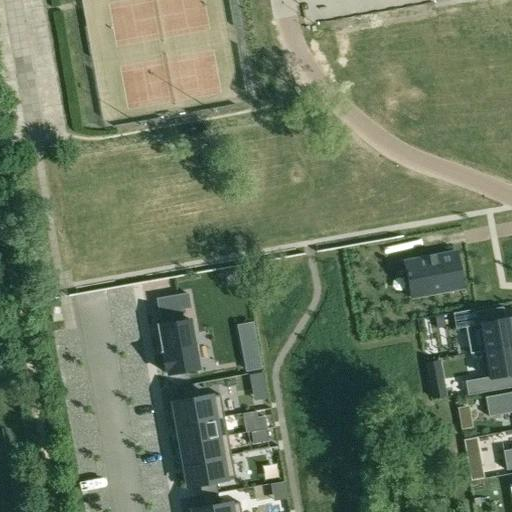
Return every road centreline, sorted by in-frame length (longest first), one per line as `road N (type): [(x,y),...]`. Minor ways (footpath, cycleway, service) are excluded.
road 1 (residential): [(285,0),(313,73),(353,119),(394,148),(511,196)]
road 2 (residential): [(124,511),(87,296)]
